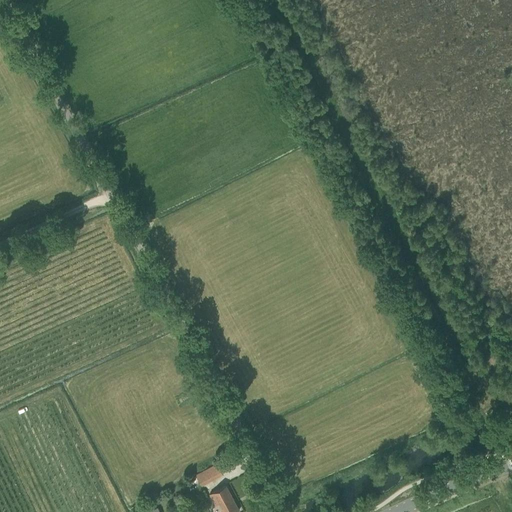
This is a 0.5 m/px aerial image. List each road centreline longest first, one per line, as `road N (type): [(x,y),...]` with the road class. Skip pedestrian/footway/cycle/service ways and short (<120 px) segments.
road 1 (unclassified): [(285,511),(4,0)]
road 2 (track): [(111,196),(0,246)]
road 3 (tertiary): [(400,511),(511,465)]
